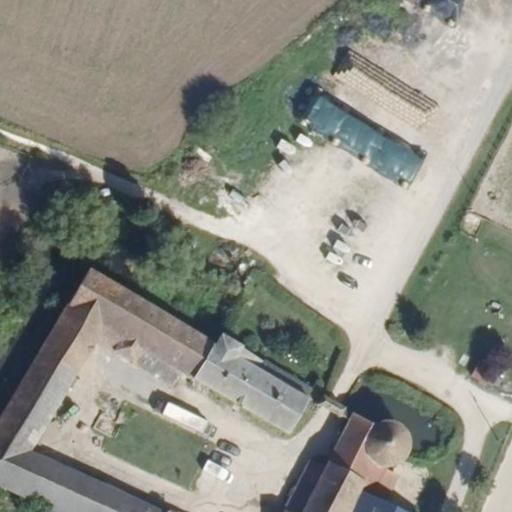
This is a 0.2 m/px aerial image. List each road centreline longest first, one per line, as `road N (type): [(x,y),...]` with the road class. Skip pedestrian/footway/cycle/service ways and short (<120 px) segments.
road 1 (track): [(0,132),(231,233),(378,338),(511,415)]
road 2 (unclassified): [(511,56),(378,338)]
